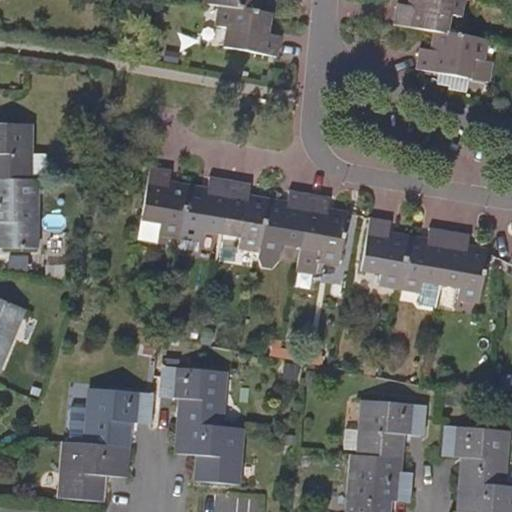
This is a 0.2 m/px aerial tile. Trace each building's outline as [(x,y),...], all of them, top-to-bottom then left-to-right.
[(208,0),(208,4),(221,7),(260,14),(262,0),(208,0)] [(392,25),(432,33),(443,35),(447,16),(457,18),(460,0),(406,0),(405,7),(396,6),(393,22),(392,25)] [(224,47),(276,57),(278,37),(270,35),(273,16),(260,14),(221,7),(218,26),(227,28),(224,47)] [(483,44),(443,35),(432,33),(428,52),(418,50),(415,68),(465,79),(470,60),(479,63),(483,44)] [(0,182),(27,183),(28,127),(0,126),(0,182)] [(161,235),(180,239),(189,186),(170,182),(171,173),(149,169),(140,222),(162,226),(161,235)] [(209,189),(189,186),(180,239),(178,252),(198,256),(202,233),(222,236),(230,184),(210,180),(209,189)] [(0,250),(32,251),(33,184),(27,183),(0,182),(0,250)] [(251,186),(230,184),(222,236),(242,240),(241,250),(261,253),(269,201),(249,197),(251,186)] [(288,203),(269,201),(261,253),(279,256),(281,246),(302,249),(311,197),(290,193),(288,203)] [(328,200),(311,197),(302,249),(318,251),(317,262),(337,266),(345,213),(327,210),(328,200)] [(379,285),(401,288),(410,237),(388,233),(390,224),(368,220),(360,271),(381,275),(379,285)] [(437,308),(441,285),(450,234),(431,230),(430,240),(410,237),(401,288),(420,291),(418,305),(437,308)] [(470,237),(450,234),(441,285),(462,289),(461,297),(478,299),(487,250),(469,246),(470,237)] [(0,355),(19,305),(0,296),(0,355)] [(180,399),(177,424),(220,429),(225,374),(163,368),(160,397),(180,399)] [(84,440),(84,447),(125,451),(128,426),(148,428),(151,399),(89,393),(87,413),(72,411),(70,439),(84,440)] [(359,402),(354,457),(396,461),(399,434),(418,436),(420,407),(359,402)] [(235,485),(239,430),(220,429),(177,424),(174,455),(196,457),(194,482),(235,485)] [(461,459),(459,485),(500,489),(505,432),(442,427),(440,457),(461,459)] [(122,481),(125,451),(84,447),(63,445),(59,500),(99,504),(101,479),(111,480),(122,481)] [(395,472),(396,461),(354,457),(348,457),(344,511),(386,511),(387,504),(408,506),(410,475),(395,472)] [(511,511),(511,489),(500,489),(459,485),(457,511),(511,511)]
